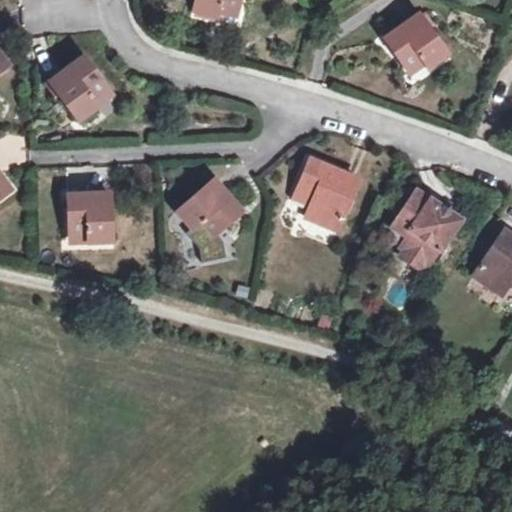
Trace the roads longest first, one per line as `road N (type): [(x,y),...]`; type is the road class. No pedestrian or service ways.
road 1 (track): [(0,275),(323,349),(430,381),(495,412)]
road 2 (residential): [(109,0),(127,43),(156,62),(511,174)]
road 3 (track): [(377,511),(495,412)]
